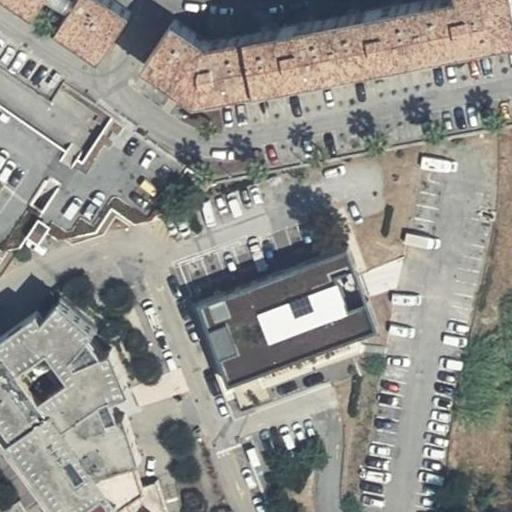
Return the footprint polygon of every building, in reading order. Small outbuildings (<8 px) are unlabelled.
[(20,0),(37,11),(44,0),(20,0)] [(134,7),(122,0),(69,0),(75,4),(61,25),(102,54),(134,7)] [(508,20),(503,0),(335,0),(325,2),(192,29),(173,19),(144,65),(181,88),(508,20)] [(93,171),(0,108),(0,239),(5,243),(34,199),(81,230),(112,184),(136,199),(143,187),(166,154),(124,126),(93,171)] [(188,167),(166,154),(143,187),(166,200),(188,167)] [(13,328),(18,337),(0,347),(0,410),(13,435),(17,433),(59,511),(63,511),(99,494),(92,480),(101,476),(138,471),(130,420),(125,421),(119,399),(139,394),(127,351),(116,353),(106,337),(113,331),(80,293),(59,312),(55,305),(13,328)]
